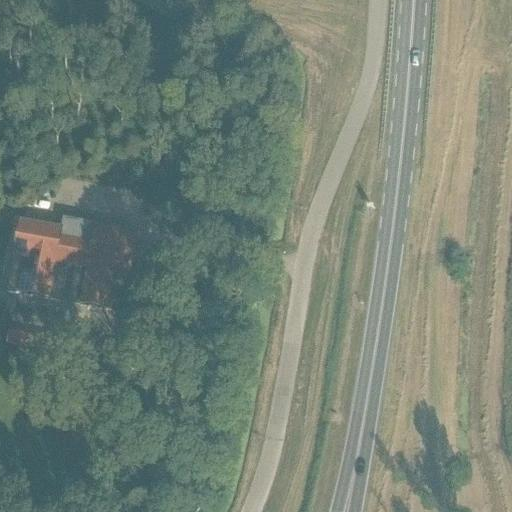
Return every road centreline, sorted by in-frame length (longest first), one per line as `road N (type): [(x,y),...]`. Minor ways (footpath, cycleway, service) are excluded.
road 1 (unclassified): [(250,511),(276,427),(309,235),(371,71),(378,0)]
road 2 (primary): [(346,506),(387,266),(412,0)]
